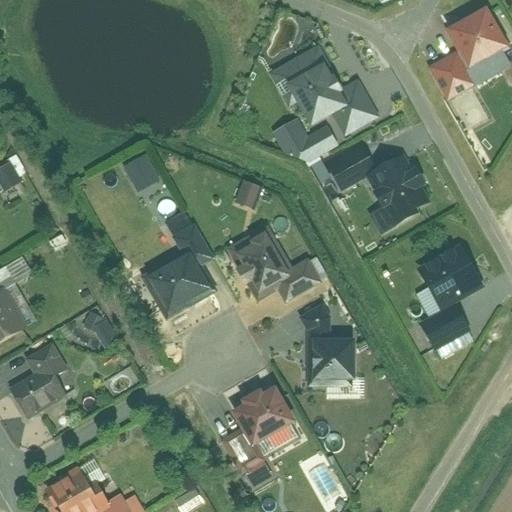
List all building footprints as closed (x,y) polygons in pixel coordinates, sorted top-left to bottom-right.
[(511,51),(487,9),(444,33),(456,54),(427,70),(447,105),(476,88),(469,75),(511,51)] [(344,138),(375,122),(365,102),(357,106),(333,60),(325,64),(317,50),(265,78),(275,96),(284,91),(305,132),(333,117),(344,138)] [(297,121),(271,132),(282,159),(296,153),(302,165),(336,151),(326,128),(304,137),(297,121)] [(136,195),(158,182),(143,156),(120,169),(136,195)] [(365,213),(380,238),(430,210),(401,158),(364,179),(379,205),(365,213)] [(240,183),(234,205),(255,211),(261,189),(240,183)] [(293,280),(264,230),(228,251),(256,299),(274,289),(283,300),(312,283),(306,272),(293,280)] [(164,321),(200,300),(182,268),(204,256),(191,232),(170,244),(178,259),(141,280),(164,321)] [(480,287),(461,256),(417,282),(437,315),(415,328),(426,347),(466,323),(454,303),(480,287)] [(0,347),(34,327),(12,292),(30,281),(19,263),(0,274),(0,347)] [(325,309),(299,314),(303,336),(329,331),(325,309)] [(350,343),(306,344),(307,388),(351,387),(350,343)] [(37,376),(13,391),(31,422),(71,399),(59,378),(71,371),(56,346),(29,361),(37,376)] [(292,429),(270,391),(225,417),(235,433),(226,438),(245,469),(257,463),(251,453),(292,429)] [(128,511),(120,499),(105,507),(82,469),(42,493),(54,511),(128,511)] [(178,511),(188,511),(201,507),(196,493),(174,502),(178,511)]
